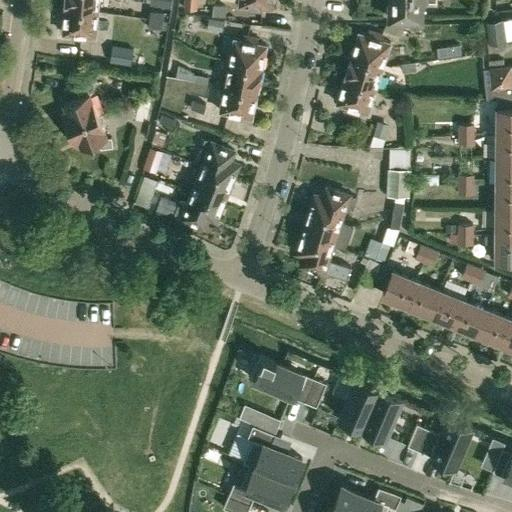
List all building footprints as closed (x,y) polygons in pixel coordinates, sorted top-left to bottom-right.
[(98,10),(98,0),(65,0),(65,7),(98,10)] [(199,0),(187,0),(187,9),(199,10),(199,0)] [(272,6),(272,0),(239,0),(239,3),(248,4),(248,9),(262,10),(263,5),(272,6)] [(436,0),(389,0),(390,17),(422,17),(422,1),(436,1),(436,0)] [(214,4),(214,14),(226,16),(227,5),(214,4)] [(95,34),(98,10),(65,7),(63,31),(72,32),(72,37),(86,38),(87,33),(95,34)] [(152,18),(166,21),(167,12),(154,10),(152,18)] [(165,30),(166,21),(152,18),(151,27),(165,30)] [(491,40),(507,38),(505,18),(489,20),(491,40)] [(225,30),(226,22),(211,19),(209,28),(225,30)] [(352,54),(383,64),(390,41),(382,38),(383,33),(369,29),(368,34),(359,31),(352,54)] [(229,61),(261,67),(266,43),(257,42),(258,37),(244,34),(243,39),(234,37),(229,61)] [(445,45),(447,57),(461,55),(460,43),(445,45)] [(113,45),(111,59),(130,62),(132,48),(113,45)] [(376,87),(383,64),(352,54),(344,77),(376,87)] [(257,91),(261,67),(229,61),(224,85),(257,91)] [(413,64),(399,66),(400,75),(415,73),(413,64)] [(487,97),(511,98),(511,76),(510,65),(484,68),(487,97)] [(212,75),(198,72),(181,66),(179,76),(210,82),(212,75)] [(368,111),(376,87),(344,77),(337,101),(346,104),(344,109),(358,113),(359,108),(368,111)] [(68,127),(98,115),(89,93),(93,90),(87,83),(77,90),(80,97),(63,103),(66,110),(62,112),(68,127)] [(252,116),(257,91),(224,85),(219,109),(228,111),(227,116),(242,119),(243,114),(252,116)] [(196,100),(193,108),(207,112),(209,104),(196,100)] [(149,124),(153,104),(142,102),(138,121),(149,124)] [(490,133),(498,133),(511,132),(511,107),(498,108),(498,125),(490,125),(490,133)] [(176,126),(178,117),(165,113),(162,122),(176,126)] [(98,115),(68,127),(74,143),(79,141),(81,148),(98,141),(101,147),(113,146),(112,136),(108,137),(98,115)] [(385,137),(385,135),(388,126),(377,122),(376,126),(373,134),(385,137)] [(458,134),(474,134),(474,124),(458,124),(458,134)] [(162,145),(166,133),(163,132),(155,129),(151,141),(154,142),(162,145)] [(498,158),(511,157),(511,132),(498,133),(498,158)] [(474,134),(458,134),(458,144),(474,144),(474,134)] [(202,165),(232,178),(233,176),(236,174),(238,168),(238,165),(239,162),(230,159),(234,149),(212,140),(205,137),(200,149),(207,152),(202,165)] [(164,151),(150,147),(145,165),(159,169),(164,151)] [(497,183),(511,183),(511,157),(498,158),(497,183)] [(223,203),(232,178),(202,165),(192,190),(223,203)] [(408,171),(388,170),(387,196),(407,197),(408,171)] [(457,184),(473,184),(473,174),(457,174),(457,184)] [(160,180),(147,175),(138,202),(151,206),(160,180)] [(497,208),(511,208),(511,183),(497,183),(497,208)] [(473,184),(457,184),(457,194),(473,194),(473,184)] [(309,209),(340,219),(345,206),(353,208),(357,196),(349,194),(349,193),(327,186),(323,196),(315,193),(314,196),(312,198),(310,204),(310,207),(309,209)] [(222,205),(223,203),(192,190),(186,205),(178,202),(174,212),(182,216),(204,225),(208,215),(216,219),(217,216),(219,214),(222,208),(222,205)] [(393,227),(399,228),(404,203),(398,202),(393,201),(389,226),(393,227)] [(497,234),(511,233),(511,208),(497,208),(497,234)] [(332,244),(340,219),(309,209),(301,233),(332,244)] [(457,233),(473,234),(473,224),(457,224),(457,233)] [(328,258),(332,244),(301,233),(300,236),(298,239),(296,245),(297,248),(296,251),(304,254),(301,263),(323,271),(324,270),(346,278),(350,266),(328,258)] [(473,243),(473,234),(457,233),(449,233),(449,243),(473,243)] [(511,258),(511,233),(497,234),(497,259),(511,258)] [(389,243),(380,240),(373,257),(383,260),(389,243)] [(422,263),(428,248),(419,244),(413,259),(422,263)] [(428,248),(422,263),(432,266),(438,251),(428,248)] [(360,280),(370,284),(379,264),(369,259),(360,280)] [(469,282),(475,267),(466,263),(460,278),(469,282)] [(475,267),(469,282),(479,285),(485,270),(475,267)] [(407,302),(416,278),(393,269),(383,293),(407,302)] [(430,312),(440,288),(416,278),(407,302),(430,312)] [(348,283),(344,293),(352,296),(356,286),(348,283)] [(454,321),(463,297),(440,288),(430,312),(454,321)] [(477,331),(487,307),(463,297),(454,321),(477,331)] [(501,340),(510,316),(487,307),(477,331),(501,340)] [(511,316),(510,316),(501,340),(511,344),(511,316)] [(260,353),(250,377),(304,399),(314,376),(260,353)] [(315,374),(305,397),(317,402),(327,379),(315,374)] [(355,377),(339,415),(362,425),(378,387),(355,377)] [(378,387),(362,425),(385,435),(401,396),(378,387)] [(269,414),(264,426),(274,430),(279,418),(269,414)] [(429,427),(419,449),(455,464),(471,425),(447,415),(440,431),(429,427)] [(252,437),(243,459),(292,479),(302,456),(287,450),(270,443),(275,431),(253,422),(247,435),(252,437)] [(417,422),(407,444),(419,449),(429,427),(417,422)] [(511,449),(503,446),(493,469),(511,477),(511,449)] [(234,480),(228,493),(251,503),(256,491),(283,502),(292,479),(243,459),(249,462),(240,483),(234,480)] [(342,482),(332,505),(348,511),(385,511),(389,504),(395,507),(401,493),(378,484),(373,496),(342,482)] [(228,493),(223,506),(237,511),(246,511),(251,503),(228,493)] [(406,495),(399,511),(418,511),(423,502),(406,495)]
